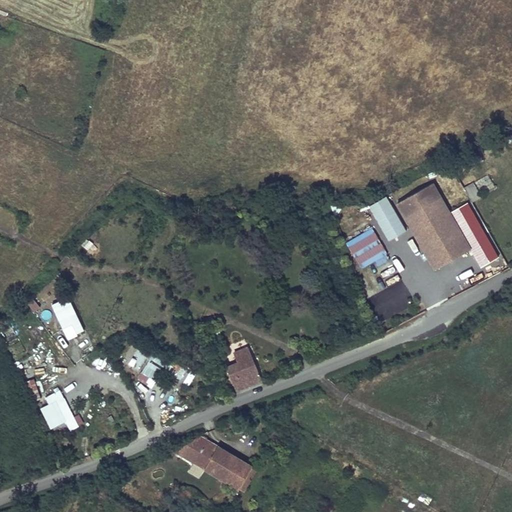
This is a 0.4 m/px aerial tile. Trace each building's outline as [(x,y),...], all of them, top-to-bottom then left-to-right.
[(397,201),(434,270),(469,249),(443,204),(439,196),(430,178),(424,182),(423,179),(415,183),(418,189),(397,201)] [(465,186),(470,201),(481,197),(475,182),(465,186)] [(449,190),(439,196),(443,204),(453,198),(449,190)] [(388,194),(369,203),(387,240),(406,230),(388,194)] [(346,241),(360,268),(388,254),(373,226),(346,241)] [(366,283),(370,295),(384,291),(381,279),(366,283)] [(61,328),(72,324),(75,333),(84,329),(71,296),(51,303),(61,328)] [(221,347),(212,351),(215,359),(229,354),(226,346),(222,348),(221,347)] [(261,380),(248,348),(233,353),(237,364),(219,370),(227,388),(233,385),(235,391),(261,380)] [(128,349),(122,363),(128,366),(134,351),(128,349)] [(141,369),(138,381),(156,385),(160,365),(170,367),(171,359),(134,351),(131,367),(141,369)] [(97,353),(91,365),(102,371),(108,358),(97,353)] [(57,403),(42,411),(51,429),(66,422),(57,403)] [(231,423),(217,429),(220,434),(234,428),(231,423)] [(200,436),(176,452),(237,489),(251,467),(200,436)]
